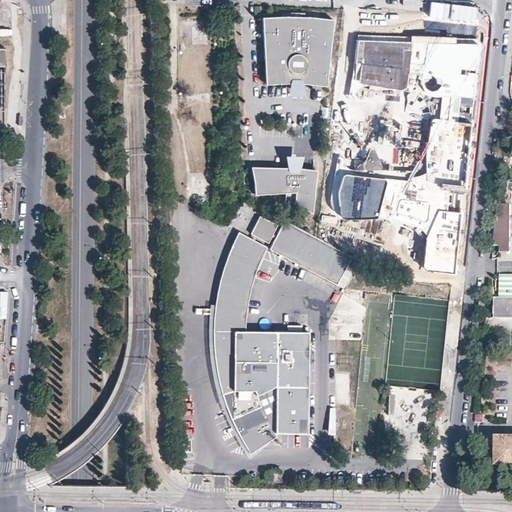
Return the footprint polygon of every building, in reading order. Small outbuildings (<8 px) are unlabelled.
[(334,21),(306,18),(306,14),(292,14),(292,19),(264,19),(266,59),(272,59),(271,46),(298,45),(324,48),(323,61),(329,61),(334,21)] [(347,174),(341,176),(336,191),(337,197),(337,201),(337,211),(340,217),(344,218),(376,217),(406,225),(417,232),(422,239),(422,250),(421,266),(425,269),(453,272),(478,38),(356,34),(351,83),(411,91),(425,94),(428,97),(439,98),(437,118),(432,118),(429,123),(423,154),(424,172),(412,177),(408,177),(408,180),(347,174)] [(324,48),(298,45),(271,46),(272,59),(266,59),(267,84),(292,84),(301,83),(326,87),(329,61),(323,61),(324,48)] [(297,171),(289,170),(289,169),(253,171),(255,194),(286,193),(285,199),(311,213),(315,172),(297,169),(297,171)] [(494,254),(509,254),(510,205),(495,205),(494,254)] [(276,227),(259,218),(251,234),(267,243),(276,227)] [(317,239),(284,222),(269,249),(335,285),(350,257),(317,239)] [(264,248),(238,234),(222,268),(215,298),(213,325),(216,370),(223,400),(235,428),(249,454),(279,434),(305,434),(306,333),(242,332),(245,308),(250,283),(264,248)] [(498,299),(494,299),(494,318),(511,318),(511,276),(498,277),(498,299)] [(387,296),(376,295),(376,302),(387,303),(387,296)] [(511,467),(511,440),(496,440),(495,467),(511,467)]
